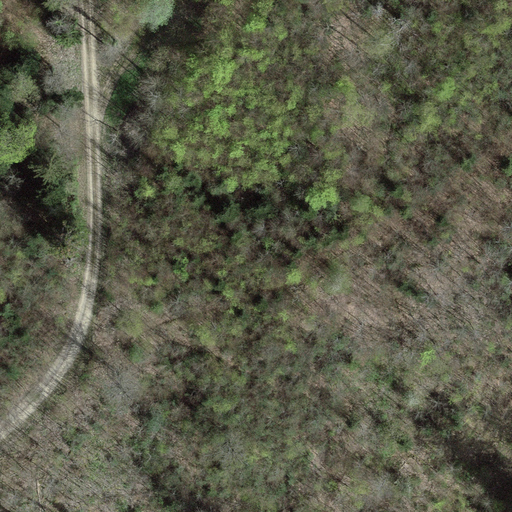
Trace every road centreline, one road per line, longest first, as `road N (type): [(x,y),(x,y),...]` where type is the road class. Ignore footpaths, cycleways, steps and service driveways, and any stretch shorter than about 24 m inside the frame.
road 1 (track): [(0,433),(58,374),(85,311),(97,187),(90,0)]
road 2 (track): [(181,0),(96,98)]
